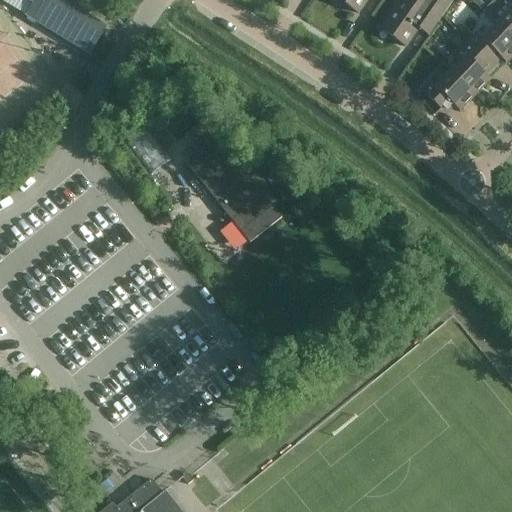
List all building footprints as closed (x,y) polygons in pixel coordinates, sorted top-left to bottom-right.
[(85,0),(26,0),(33,4),(26,16),(89,55),(105,29),(80,14),(88,1),(85,0)] [(337,0),(358,15),(368,0),(337,0)] [(438,23),(449,7),(453,0),(400,0),(379,30),(406,48),(428,16),(438,23)] [(497,25),(511,40),(511,0),(507,0),(505,2),(502,0),(493,0),(482,11),(497,25)] [(467,44),(486,62),(494,54),(506,65),(511,58),(511,40),(497,25),(482,41),(476,35),(472,38),(467,44)] [(467,33),(462,38),(467,44),(472,38),(467,33)] [(450,73),(475,97),(490,81),(478,70),(486,62),(467,44),(460,51),(466,57),(450,73)] [(435,89),(429,83),(421,92),(440,110),(448,102),(459,113),(475,97),(450,73),(435,89)] [(203,122),(184,137),(190,145),(209,129),(203,122)] [(145,129),(127,145),(152,175),(171,160),(145,129)] [(207,131),(190,145),(198,155),(215,141),(207,131)] [(218,140),(186,165),(249,244),(281,218),(218,140)] [(185,486),(191,482),(188,478),(186,476),(180,480),(185,486)] [(180,511),(165,492),(162,494),(151,480),(115,509),(111,504),(101,511),(180,511)]
